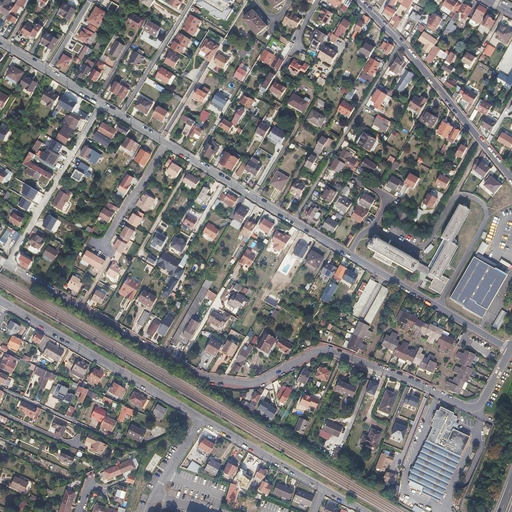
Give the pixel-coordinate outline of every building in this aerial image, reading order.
[(5,0),(3,3),(0,8),(0,10),(8,16),(13,7),(9,4),(11,0),(5,0)] [(143,0),(142,2),(150,8),(155,0),(143,0)] [(170,0),(169,3),(178,9),(182,3),(183,3),(184,0),(170,0)] [(199,0),(198,2),(203,5),(212,10),(212,11),(216,14),(220,16),(221,16),(226,19),(232,9),(233,8),(230,6),(231,4),(230,3),(231,0),(199,0)] [(390,0),(387,6),(384,12),(388,14),(394,4),(392,3),(394,0),(390,0)] [(413,0),(402,0),(401,3),(400,4),(408,9),(410,6),(413,0)] [(452,0),(445,0),(443,5),(456,13),(456,12),(457,11),(461,5),(457,3),(458,2),(454,0),(454,1),(452,0)] [(115,13),(119,6),(112,2),(108,9),(115,13)] [(76,10),(64,3),(58,13),(70,20),(76,10)] [(461,5),(457,11),(462,14),(461,16),(462,17),(461,18),(465,20),(472,9),(467,6),(462,3),(461,5)] [(15,4),(13,7),(8,16),(7,19),(14,23),(17,18),(14,17),(20,7),(17,5),(15,4)] [(480,6),(475,13),(474,13),(471,19),(478,24),(482,17),(486,19),(489,12),(486,10),(487,10),(483,8),(480,6)] [(97,26),(106,13),(97,7),(88,21),(97,26)] [(322,12),(321,14),(318,19),(326,24),(332,13),(323,8),(321,11),(322,12)] [(413,11),(408,9),(404,16),(408,19),(413,11)] [(253,10),(243,19),(257,34),(267,26),(253,10)] [(293,12),(291,14),(288,21),(297,26),(302,18),(296,15),(297,14),(293,12)] [(456,13),(452,18),(446,29),(449,31),(454,22),(455,22),(457,19),(458,20),(459,18),(458,17),(460,14),(456,12),(456,13)] [(130,18),(131,18),(128,24),(133,27),(134,25),(137,27),(142,18),(133,13),(130,18)] [(198,26),(197,25),(200,19),(191,14),(190,17),(189,18),(187,20),(188,21),(186,23),(185,25),(183,28),(193,34),(198,26)] [(417,14),(413,21),(417,24),(421,16),(417,14)] [(430,20),(429,19),(427,23),(429,24),(427,27),(435,32),(442,19),(434,14),(430,20)] [(363,15),(359,23),(355,29),(356,30),(351,37),(354,39),(359,31),(360,32),(368,18),(363,15)] [(491,18),(488,16),(484,24),(491,29),(495,22),(492,20),(493,19),(491,18)] [(143,17),(142,18),(137,27),(141,29),(146,19),(143,17)] [(350,23),(343,19),(338,27),(340,28),(339,31),(343,34),(350,23)] [(161,28),(150,21),(145,30),(149,33),(156,37),(158,33),(161,28)] [(31,26),(27,23),(21,33),(25,34),(24,36),(29,39),(31,35),(34,29),(31,27),(31,26)] [(38,24),(34,29),(31,35),(36,38),(43,27),(38,24)] [(511,31),(508,29),(503,26),(496,37),(506,43),(511,33),(511,31)] [(94,33),(84,27),(81,31),(82,32),(78,38),(85,41),(85,40),(87,42),(90,37),(92,37),(94,33)] [(312,34),(309,40),(312,42),(310,45),(319,50),(320,47),(319,46),(321,43),(322,44),(327,36),(316,29),(314,33),(315,34),(314,35),(312,35),(312,34)] [(438,41),(424,32),(418,40),(425,45),(422,49),(430,54),(434,47),(438,41)] [(58,40),(46,33),(40,42),(52,49),(58,40)] [(184,46),(186,47),(191,39),(181,33),(179,36),(178,37),(176,40),(175,40),(174,42),(173,44),(172,46),(171,47),(180,52),(184,46)] [(338,37),(332,34),(330,37),(329,39),(335,43),(338,37)] [(229,41),(224,38),(221,44),(225,47),(229,41)] [(254,41),(255,41),(252,46),(255,47),(258,43),(264,47),(265,44),(255,38),(254,41)] [(218,46),(206,39),(200,49),(207,53),(205,57),(210,60),(218,46)] [(124,45),(116,40),(109,53),(117,58),(124,45)] [(78,53),(83,46),(77,42),(72,50),(78,53)] [(385,42),(384,42),(381,47),(385,49),(384,50),(387,51),(389,52),(393,46),(389,44),(390,43),(389,42),(388,44),(385,42)] [(88,46),(84,44),(83,46),(78,53),(74,61),(78,63),(88,46)] [(374,48),(366,44),(361,52),(369,57),(371,53),(374,48)] [(490,57),(495,48),(488,44),(483,52),(490,57)] [(330,48),(325,45),(319,57),(331,64),(338,53),(333,50),(330,48)] [(434,47),(430,54),(426,60),(431,63),(436,55),(441,59),(442,57),(446,59),(448,55),(434,47)] [(274,55),(265,50),(258,62),(266,68),(272,59),(274,55)] [(145,57),(135,51),(130,60),(139,66),(145,57)] [(472,54),(468,52),(462,62),(471,67),(476,58),(471,55),(472,54)] [(168,58),(166,57),(163,62),(174,68),(179,59),(172,54),(170,53),(168,58)] [(229,59),(219,53),(214,62),(224,68),(229,59)] [(449,56),(442,68),(447,71),(446,73),(451,75),(456,66),(454,65),(452,68),(449,66),(451,62),(455,55),(451,53),(449,56)] [(66,69),(71,59),(64,55),(58,64),(66,69)] [(298,60),(294,58),(288,68),(298,74),(300,70),(305,72),(309,65),(304,62),(302,66),(299,64),(297,63),(297,62),(298,60)] [(379,62),(371,58),(363,71),(371,75),(377,66),(379,62)] [(394,64),(391,69),(390,70),(397,74),(398,71),(401,73),(403,70),(406,65),(404,63),(404,62),(397,58),(394,64)] [(95,63),(88,59),(81,71),(88,76),(92,69),(91,68),(95,63)] [(99,60),(96,65),(103,69),(106,65),(99,60)] [(281,65),(274,60),(269,69),(276,73),(281,65)] [(243,65),(241,64),(234,75),(241,79),(246,71),(241,68),(243,65)] [(23,72),(12,66),(6,75),(18,82),(23,72)] [(103,70),(96,66),(90,77),(96,81),(103,70)] [(161,68),(156,76),(168,83),(173,75),(161,68)] [(398,78),(400,79),(395,87),(402,91),(410,78),(412,79),(414,77),(403,70),(401,73),(398,78)] [(275,75),(270,72),(260,88),(265,92),(275,75)] [(31,79),(25,76),(20,85),(32,91),(37,83),(31,79)] [(319,76),(315,83),(322,87),(324,82),(326,80),(319,76)] [(449,80),(446,84),(459,92),(460,91),(459,90),(461,88),(455,84),(457,81),(454,80),(452,82),(449,80)] [(123,85),(116,81),(111,90),(118,94),(123,85)] [(282,85),(275,81),(270,89),(281,96),(286,87),(282,85)] [(125,82),(123,85),(118,94),(125,98),(130,89),(128,89),(130,85),(125,82)] [(157,84),(155,88),(161,92),(164,88),(157,84)] [(194,96),(203,101),(207,94),(202,90),(199,89),(198,88),(194,96)] [(60,96),(48,89),(42,99),(49,103),(47,106),(51,109),(53,105),(54,106),(60,96)] [(478,95),(467,89),(464,95),(462,98),(472,104),(478,95)] [(375,95),(373,98),(375,100),(371,107),(378,111),(380,106),(379,105),(385,95),(378,91),(375,95)] [(8,97),(0,92),(0,106),(2,108),(8,97)] [(218,92),(211,103),(224,110),(230,99),(218,92)] [(309,102),(294,93),(289,103),(303,111),(309,102)] [(77,103),(64,95),(58,104),(60,105),(72,112),(77,103)] [(152,102),(141,95),(134,106),(138,108),(138,107),(145,111),(146,112),(152,102)] [(253,101),(244,95),(240,102),(249,108),(253,101)] [(420,100),(414,96),(408,106),(419,113),(427,100),(422,97),(421,98),(420,100)] [(393,99),(391,102),(400,108),(402,105),(393,99)] [(88,105),(80,100),(74,110),(78,113),(83,116),(85,111),(88,105)] [(355,107),(344,101),(338,110),(342,112),(350,116),(355,107)] [(492,106),(483,101),(479,109),(488,114),(492,106)] [(60,105),(58,104),(51,116),(54,118),(57,113),(56,112),(60,105)] [(158,105),(153,115),(156,116),(163,121),(165,117),(168,112),(158,105)] [(244,111),(240,109),(235,117),(240,120),(244,111)] [(325,117),(312,110),(307,119),(320,126),(325,117)] [(438,118),(425,111),(419,121),(421,123),(421,122),(423,120),(433,126),(438,118)] [(70,116),(68,115),(64,123),(66,124),(74,129),(76,126),(80,118),(71,113),(70,116)] [(183,114),(180,119),(188,123),(182,132),(187,135),(194,125),(196,121),(183,114)] [(200,114),(198,117),(196,121),(194,125),(195,125),(199,119),(207,123),(209,120),(200,114)] [(261,122),(251,115),(249,118),(257,122),(255,125),(258,127),(261,122)] [(378,115),(376,119),(373,123),(380,127),(386,131),(388,127),(382,124),(383,123),(383,122),(389,125),(391,122),(378,115)] [(229,122),(224,119),(220,126),(229,131),(232,126),(233,124),(232,123),(229,122)] [(495,123),(488,119),(484,126),(488,128),(486,131),(490,133),(495,123)] [(261,122),(258,127),(255,132),(264,137),(270,127),(261,122)] [(454,128),(444,122),(437,133),(448,138),(454,128)] [(116,130),(103,123),(98,130),(99,131),(98,133),(97,133),(94,138),(107,145),(110,140),(109,140),(111,138),(116,130)] [(74,129),(66,124),(58,138),(66,143),(74,129)] [(120,124),(119,125),(117,130),(126,135),(129,130),(120,124)] [(195,125),(190,135),(193,137),(194,136),(198,139),(203,130),(195,125)] [(0,138),(1,139),(4,140),(9,131),(0,126),(0,138)] [(287,134),(274,126),(268,137),(277,142),(278,141),(281,143),(287,134)] [(460,131),(454,128),(448,138),(446,140),(453,144),(456,139),(459,133),(460,131)] [(511,147),(511,137),(503,133),(498,141),(503,144),(506,145),(511,148),(511,147)] [(376,141),(365,134),(362,139),(358,144),(370,151),(376,141)] [(328,139),(323,136),(306,164),(311,167),(320,152),(325,143),(329,146),(333,139),(329,137),(328,139)] [(123,145),(121,144),(119,148),(134,157),(141,145),(127,137),(123,145)] [(54,140),(51,147),(61,152),(64,146),(54,140)] [(211,140),(209,144),(204,154),(211,158),(213,154),(215,151),(217,152),(219,148),(214,145),(215,143),(211,140)] [(447,146),(444,144),(438,156),(440,158),(447,146)] [(468,148),(462,145),(456,155),(463,158),(468,148)] [(92,149),(86,146),(81,155),(85,157),(84,158),(86,159),(86,158),(89,160),(91,157),(88,155),(92,149)] [(119,148),(118,149),(133,158),(134,157),(119,148)] [(342,154),(339,158),(346,162),(352,166),(356,168),(361,161),(354,156),(356,152),(348,148),(347,150),(348,151),(347,152),(344,150),(342,154)] [(46,152),(44,151),(40,157),(54,165),(59,156),(47,149),(46,152)] [(151,155),(142,149),(136,160),(145,165),(151,155)] [(30,151),(29,153),(23,163),(29,166),(50,179),(51,179),(53,175),(29,162),(31,159),(33,161),(34,159),(37,160),(39,157),(30,151)] [(233,170),(239,160),(229,154),(225,151),(219,162),(224,164),(233,170)] [(165,166),(169,168),(166,172),(175,177),(181,168),(175,164),(176,163),(169,159),(165,166)] [(345,164),(336,159),(334,163),(331,168),(339,172),(342,167),(343,168),(345,165),(350,169),(352,166),(346,162),(345,164)] [(378,166),(367,159),(361,166),(372,174),(378,166)] [(251,160),(247,166),(245,169),(249,171),(254,174),(257,175),(262,166),(258,164),(251,160)] [(489,168),(480,161),(473,169),(482,177),(489,168)] [(247,166),(242,164),(236,175),(240,177),(245,169),(247,166)] [(29,166),(26,171),(28,172),(27,174),(30,176),(31,174),(39,179),(39,180),(46,185),(50,179),(29,166)] [(84,170),(78,166),(72,177),(80,181),(84,174),(82,173),(84,170)] [(5,171),(0,167),(0,179),(3,182),(4,181),(9,174),(5,171)] [(7,168),(5,171),(9,174),(4,181),(6,182),(7,182),(13,175),(12,172),(7,168)] [(289,179),(278,172),(272,183),(279,187),(278,188),(282,191),(289,179)] [(134,178),(127,174),(118,190),(119,190),(117,194),(123,198),(125,194),(126,195),(131,186),(130,185),(134,178)] [(200,181),(188,174),(183,182),(195,189),(200,181)] [(445,176),(441,174),(436,183),(440,185),(445,176)] [(405,184),(404,184),(414,189),(419,180),(410,175),(405,184)] [(451,179),(445,176),(440,185),(446,189),(451,179)] [(501,184),(491,176),(483,184),(493,193),(501,184)] [(405,184),(392,177),(387,186),(396,191),(397,189),(401,191),(401,190),(404,184),(405,184)] [(305,185),(296,180),(291,190),(296,193),(297,191),(301,194),(305,185)] [(38,191),(26,183),(21,192),(33,199),(38,191)] [(337,184),(335,188),(341,192),(342,191),(344,188),(337,184)] [(63,187),(62,187),(52,204),(61,209),(71,191),(63,187)] [(210,190),(205,187),(199,197),(197,197),(195,200),(200,202),(202,199),(207,202),(211,196),(207,194),(210,190)] [(325,191),(326,191),(324,193),(322,197),(331,202),(336,193),(327,187),(325,191)] [(8,190),(7,192),(3,199),(6,201),(11,192),(8,190)] [(139,198),(138,197),(133,204),(144,210),(145,207),(147,207),(147,208),(153,198),(143,192),(139,198)] [(238,199),(229,194),(227,196),(223,193),(219,199),(226,203),(231,206),(233,207),(236,201),(237,202),(237,201),(238,199)] [(375,200),(365,194),(360,203),(370,209),(375,200)] [(438,199),(429,194),(424,203),(433,208),(438,199)] [(352,203),(343,197),(337,206),(346,212),(352,203)] [(31,203),(22,198),(18,205),(27,210),(31,203)] [(117,211),(119,207),(108,201),(105,206),(110,209),(110,208),(117,211)] [(310,207),(312,208),(306,218),(309,220),(307,222),(311,224),(312,221),(316,224),(318,220),(313,218),(318,209),(315,207),(317,205),(312,202),(310,207)] [(356,207),(358,208),(352,217),(360,222),(364,216),(366,216),(368,212),(357,205),(356,207)] [(389,266),(392,262),(416,275),(419,271),(420,271),(426,275),(433,279),(428,287),(439,294),(447,279),(440,275),(456,246),(453,245),(454,244),(452,243),(451,244),(449,243),(452,239),(467,210),(465,209),(465,208),(464,207),(463,208),(458,205),(440,238),(446,241),(430,269),(373,237),(370,243),(369,242),(368,244),(368,245),(367,247),(368,247),(367,248),(376,252),(373,256),(389,266)] [(249,212),(241,207),(234,218),(243,223),(249,212)] [(117,213),(108,208),(106,212),(109,214),(115,217),(117,213)] [(417,210),(415,213),(412,220),(416,222),(421,211),(418,209),(417,210)] [(15,214),(14,213),(11,220),(19,225),(23,218),(22,218),(24,214),(17,210),(15,214)] [(408,217),(399,211),(393,220),(402,226),(408,217)] [(104,214),(101,212),(96,221),(107,227),(112,219),(108,216),(104,214)] [(130,218),(129,217),(127,221),(136,227),(141,218),(133,213),(130,218)] [(193,230),(197,222),(185,214),(180,223),(193,230)] [(56,220),(48,215),(42,226),(50,230),(56,220)] [(339,224),(329,218),(324,228),(334,233),(339,224)] [(62,219),(54,234),(56,235),(54,238),(61,242),(60,243),(63,245),(70,233),(70,232),(68,231),(72,225),(62,219)] [(273,224),(264,219),(259,227),(268,233),(273,224)] [(249,238),(257,225),(248,220),(241,234),(249,238)] [(215,227),(210,224),(204,233),(209,236),(209,237),(215,241),(221,232),(215,228),(215,227)] [(19,232),(8,226),(2,237),(7,239),(8,236),(14,240),(19,232)] [(122,230),(123,231),(120,235),(121,236),(128,240),(129,240),(134,231),(125,226),(122,230)] [(34,227),(32,230),(38,234),(45,237),(47,234),(34,227)] [(33,239),(32,238),(29,242),(31,243),(30,243),(32,244),(32,245),(36,247),(36,246),(37,247),(38,246),(41,247),(42,245),(41,244),(43,240),(42,239),(42,238),(37,235),(38,234),(32,230),(31,233),(35,236),(33,239)] [(161,246),(167,238),(158,232),(152,241),(161,246)] [(283,235),(278,232),(271,242),(275,244),(273,248),(279,252),(281,248),(284,250),(285,249),(290,239),(291,238),(288,236),(287,237),(283,235)] [(119,240),(117,239),(114,244),(115,244),(113,248),(116,250),(121,253),(126,244),(125,244),(128,240),(121,236),(119,240)] [(182,254),(187,245),(172,237),(167,245),(182,254)] [(353,238),(349,237),(344,245),(347,247),(353,238)] [(298,244),(290,239),(285,249),(293,253),(298,244)] [(489,244),(484,240),(477,252),(482,255),(489,244)] [(56,250),(49,246),(44,254),(54,259),(63,245),(60,243),(56,250)] [(307,249),(298,244),(293,253),(302,259),(307,249)] [(251,251),(247,249),(239,263),(243,265),(244,263),(245,262),(250,265),(255,257),(249,254),(251,251)] [(90,254),(85,251),(80,259),(90,265),(96,255),(91,252),(90,254)] [(323,258),(312,251),(305,262),(317,269),(323,258)] [(164,270),(165,268),(170,271),(168,275),(172,277),(180,262),(163,252),(155,265),(164,270)] [(33,261),(22,255),(20,258),(22,262),(21,263),(29,268),(33,261)] [(100,257),(96,255),(90,265),(99,270),(104,261),(99,259),(100,257)] [(153,264),(156,258),(150,255),(146,260),(153,264)] [(505,276),(473,258),(449,299),(464,308),(463,309),(479,318),(484,309),(485,310),(505,276)] [(117,264),(113,261),(106,273),(115,279),(121,268),(116,265),(117,264)] [(330,266),(326,263),(320,273),(325,275),(330,266)] [(331,265),(330,266),(325,275),(328,277),(334,267),(331,265)] [(347,270),(340,266),(335,275),(342,279),(347,270)] [(337,269),(334,267),(328,277),(331,279),(337,269)] [(357,275),(347,270),(342,279),(352,284),(357,275)] [(426,275),(420,271),(416,277),(423,281),(426,275)] [(175,275),(173,274),(168,284),(163,293),(168,296),(177,280),(173,278),(175,275)] [(375,280),(370,278),(350,314),(358,318),(377,284),(374,282),(375,280)] [(139,286),(126,279),(119,292),(126,296),(125,298),(131,301),(139,286)] [(313,280),(310,279),(305,288),(308,289),(313,280)] [(77,284),(69,280),(64,289),(71,293),(71,294),(74,296),(79,288),(75,286),(77,284)] [(242,286),(236,283),(233,289),(238,292),(242,286)] [(208,289),(202,286),(168,344),(175,347),(182,335),(192,318),(206,294),(208,289)] [(389,291),(382,287),(363,321),(370,325),(389,291)] [(216,295),(208,289),(206,294),(209,296),(207,298),(213,301),(216,295)] [(155,299),(143,293),(137,302),(149,309),(155,299)] [(237,296),(233,294),(227,304),(232,307),(233,305),(236,307),(239,309),(244,300),(247,302),(249,299),(238,293),(237,296)] [(94,295),(88,305),(93,307),(93,306),(98,309),(103,300),(94,295)] [(499,330),(508,312),(501,309),(492,327),(499,330)] [(222,317),(213,311),(208,320),(211,323),(211,324),(218,328),(220,325),(224,327),(227,321),(228,321),(231,316),(225,312),(222,317)] [(143,313),(139,320),(140,321),(137,327),(141,329),(148,316),(143,313)] [(411,316),(404,313),(399,322),(403,324),(401,329),(404,330),(411,316)] [(175,319),(169,315),(159,333),(165,337),(175,319)] [(417,319),(411,316),(404,330),(406,331),(409,327),(413,329),(416,321),(417,319)] [(200,323),(192,318),(182,335),(190,340),(200,323)] [(20,326),(10,321),(6,328),(8,329),(6,333),(12,336),(13,336),(14,333),(16,334),(20,326)] [(423,324),(416,321),(413,329),(412,331),(415,332),(413,337),(416,338),(417,337),(423,324)] [(151,325),(152,326),(148,333),(147,332),(145,335),(149,337),(149,338),(150,339),(157,326),(155,324),(156,323),(155,322),(154,324),(152,323),(151,325)] [(359,322),(356,328),(370,335),(372,332),(367,330),(368,327),(359,322)] [(429,327),(423,324),(417,337),(420,338),(421,335),(425,337),(425,335),(429,327)] [(430,325),(429,327),(425,335),(428,336),(426,341),(429,342),(436,328),(430,325)] [(356,328),(353,335),(362,339),(364,335),(369,338),(370,335),(356,328)] [(443,331),(436,328),(429,342),(432,344),(435,339),(438,341),(441,335),(443,331)] [(44,336),(37,332),(33,339),(40,343),(44,336)] [(388,337),(385,336),(381,345),(387,348),(394,334),(391,332),(388,337)] [(397,335),(394,334),(387,348),(394,351),(397,345),(398,342),(394,340),(397,335)] [(362,339),(353,335),(350,341),(364,348),(365,345),(361,343),(362,339)] [(448,338),(441,335),(438,341),(436,345),(440,346),(438,351),(441,352),(448,338)] [(13,336),(12,336),(8,346),(17,350),(19,346),(21,347),(21,345),(19,344),(21,340),(13,336)] [(293,345),(280,337),(275,345),(284,350),(283,351),(288,354),(293,345)] [(454,341),(448,338),(441,352),(444,354),(446,349),(449,351),(454,341)] [(222,346),(211,339),(205,350),(215,356),(222,346)] [(237,346),(228,341),(222,351),(231,356),(237,346)] [(364,348),(350,341),(347,348),(356,352),(358,349),(363,351),(364,348)] [(397,345),(394,351),(392,354),(399,357),(406,343),(402,341),(400,346),(397,345)] [(65,351),(50,342),(45,352),(59,361),(65,351)] [(408,344),(406,343),(399,357),(397,361),(403,364),(406,359),(410,351),(406,349),(408,344)] [(270,350),(259,344),(250,359),(261,365),(270,350)] [(419,347),(418,349),(412,362),(419,365),(422,357),(423,356),(420,354),(422,349),(419,347)] [(246,350),(242,348),(236,359),(240,361),(238,364),(242,366),(250,352),(246,350)] [(410,349),(410,351),(406,359),(412,362),(418,349),(415,348),(414,351),(410,349)] [(459,352),(457,355),(472,362),(475,355),(465,351),(464,354),(459,352)] [(6,352),(5,352),(5,354),(14,358),(14,359),(18,361),(20,358),(6,352)] [(14,358),(5,354),(0,365),(0,368),(8,372),(12,374),(16,365),(12,363),(14,359),(14,358)] [(426,359),(422,357),(419,365),(418,367),(424,370),(431,355),(428,354),(426,359)] [(435,357),(431,355),(424,370),(431,373),(435,364),(432,362),(435,357)] [(456,358),(461,360),(459,364),(463,365),(469,368),(472,362),(457,355),(456,358)] [(82,360),(79,358),(74,366),(77,368),(75,372),(83,376),(90,364),(82,360)] [(242,366),(238,364),(235,362),(231,370),(239,372),(242,366)] [(461,369),(456,366),(455,369),(469,376),(472,370),(469,368),(463,365),(461,369)] [(46,371),(36,366),(34,372),(42,376),(44,377),(46,371)] [(330,372),(319,367),(315,376),(326,381),(330,372)] [(103,374),(94,369),(88,379),(97,384),(103,374)] [(453,372),(458,375),(456,379),(464,382),(466,383),(469,376),(455,369),(453,372)] [(311,374),(303,370),(298,381),(305,385),(311,374)] [(56,376),(46,371),(44,377),(41,383),(39,387),(44,389),(48,380),(48,379),(51,380),(54,381),(56,376)] [(0,382),(9,386),(12,378),(0,372),(0,382)] [(450,380),(448,383),(461,389),(464,382),(456,379),(455,378),(453,381),(450,380)] [(339,381),(335,389),(352,397),(355,388),(339,381)] [(445,385),(450,387),(449,391),(458,395),(461,389),(448,383),(447,382),(445,385)] [(125,390),(114,383),(109,391),(120,397),(125,390)] [(69,389),(57,384),(56,387),(53,394),(57,396),(58,394),(65,397),(64,399),(71,403),(75,395),(70,393),(70,394),(67,393),(69,389)] [(87,389),(79,386),(77,391),(82,393),(79,401),(83,402),(86,395),(85,395),(87,389)] [(381,391),(368,387),(365,394),(378,399),(381,391)] [(256,392),(255,392),(251,399),(255,402),(260,394),(261,395),(264,389),(263,388),(262,390),(260,389),(257,390),(256,392)] [(287,388),(285,391),(282,398),(284,399),(282,403),(285,404),(292,391),(287,388)] [(396,395),(386,390),(378,409),(388,413),(396,395)] [(97,394),(89,391),(87,395),(96,399),(98,395),(96,395),(97,394)] [(146,399),(133,392),(129,401),(142,408),(146,399)] [(310,397),(303,394),(299,404),(310,409),(309,411),(314,413),(319,400),(311,396),(310,397)] [(410,396),(407,395),(404,403),(408,404),(416,408),(420,398),(411,394),(410,396)] [(256,404),(250,401),(246,408),(252,412),(252,410),(256,404)] [(267,414),(271,407),(270,406),(271,405),(263,401),(259,408),(266,413),(266,414),(267,414)] [(41,409),(37,407),(37,409),(22,402),(19,409),(25,412),(28,414),(28,415),(33,417),(34,415),(38,417),(41,409)] [(156,407),(153,406),(148,414),(152,415),(153,413),(161,418),(164,413),(163,413),(165,410),(157,405),(156,407)] [(419,482),(420,485),(425,488),(425,489),(420,487),(420,490),(424,492),(423,493),(440,501),(469,439),(468,437),(455,431),(454,428),(451,429),(449,433),(445,431),(453,412),(440,406),(428,431),(430,432),(421,451),(418,449),(412,462),(415,463),(412,469),(411,468),(410,471),(412,471),(409,477),(419,482)] [(106,412),(95,407),(91,416),(99,419),(98,420),(102,422),(105,416),(106,412)] [(134,411),(124,407),(122,411),(126,413),(131,416),(134,411)] [(271,407),(267,414),(273,418),(278,410),(271,407)] [(126,413),(121,411),(117,420),(123,422),(126,413)] [(105,416),(102,422),(100,426),(112,431),(117,421),(105,416)] [(295,430),(303,434),(308,421),(300,418),(295,430)] [(52,426),(57,429),(55,434),(62,438),(68,425),(55,419),(52,426)] [(342,427),(325,420),(322,430),(338,437),(342,427)] [(407,427),(396,422),(391,434),(403,439),(407,427)] [(140,428),(131,424),(126,435),(141,442),(146,432),(140,429),(140,428)] [(368,437),(363,435),(361,442),(366,444),(374,447),(375,448),(381,433),(371,429),(368,437)] [(92,444),(91,446),(92,447),(90,451),(101,455),(104,448),(106,449),(107,445),(101,442),(102,440),(88,434),(85,441),(92,444)] [(214,445),(204,439),(199,448),(203,450),(209,454),(214,445)] [(335,448),(331,460),(338,463),(342,450),(335,448)] [(395,457),(382,452),(376,468),(386,472),(389,463),(392,464),(395,457)] [(63,454),(61,459),(72,464),(74,459),(63,454)] [(214,461),(210,459),(205,469),(216,475),(221,466),(213,462),(214,461)] [(129,461),(116,467),(120,474),(123,473),(132,469),(129,461)] [(197,472),(201,466),(192,461),(187,469),(197,472)] [(237,468),(228,463),(223,472),(232,477),(237,468)] [(120,474),(116,467),(100,474),(102,478),(103,481),(120,474)] [(266,472),(259,468),(255,476),(262,480),(266,472)] [(245,472),(241,470),(236,478),(241,481),(240,483),(241,484),(240,485),(246,488),(251,478),(244,474),(245,472)] [(398,476),(387,472),(383,480),(395,485),(398,476)] [(28,484),(16,478),(11,488),(24,493),(28,484)] [(262,482),(258,490),(264,493),(263,496),(266,497),(270,489),(267,488),(268,487),(266,486),(267,484),(262,482)] [(293,489),(276,482),(272,492),(289,499),(293,489)] [(126,489),(118,487),(116,494),(114,501),(121,503),(126,489)] [(75,492),(66,489),(62,503),(71,506),(73,498),(75,492)] [(314,496),(297,490),(292,500),(310,506),(314,496)] [(71,506),(62,503),(58,511),(69,511),(71,506)]
